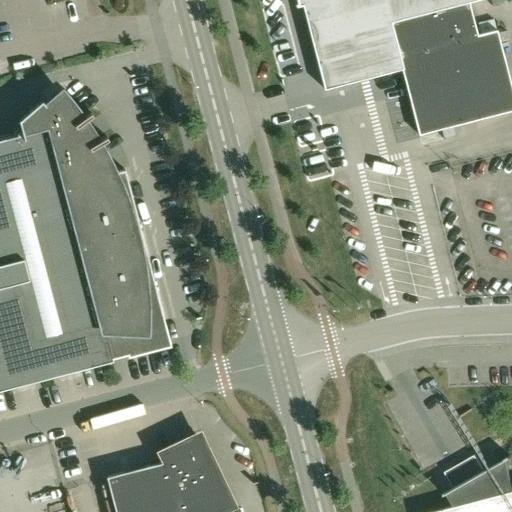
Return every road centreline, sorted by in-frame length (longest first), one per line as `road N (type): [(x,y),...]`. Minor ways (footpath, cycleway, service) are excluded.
road 1 (tertiary): [(282,363),(188,0)]
road 2 (unclassified): [(0,433),(282,363)]
road 3 (unclassified): [(511,317),(433,321),(282,363)]
road 4 (tertiary): [(321,511),(282,363)]
